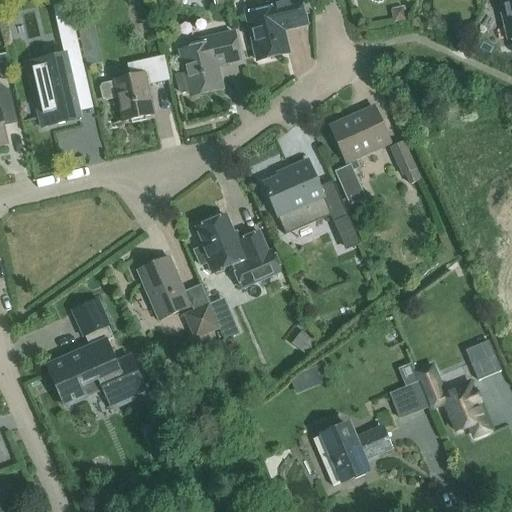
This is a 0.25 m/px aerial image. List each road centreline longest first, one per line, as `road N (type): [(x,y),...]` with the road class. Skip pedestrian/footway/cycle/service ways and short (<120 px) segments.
road 1 (residential): [(0,200),(228,145),(336,67),(331,17)]
road 2 (residential): [(63,511),(0,341)]
